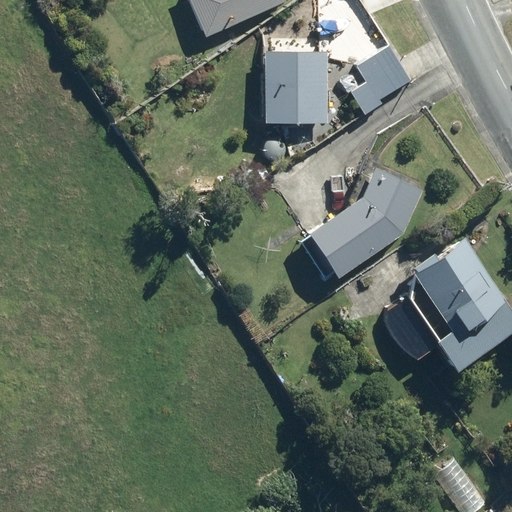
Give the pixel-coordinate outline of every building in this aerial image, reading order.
[(182,0),(197,34),(276,0),(182,0)] [(349,65),(371,100),(406,78),(384,43),(349,65)] [(324,135),(333,129),(337,126),(327,113),(324,115),(315,121),(324,135)] [(356,193),(299,229),(327,275),(398,230),(419,190),(371,165),(356,193)] [(403,299),(385,311),(383,319),(385,328),(389,337),(398,348),(404,354),(410,358),(412,359),(429,348),(432,346),(442,361),(448,370),(511,328),(511,317),(458,236),(404,272),(409,279),(403,299)] [(455,460),(436,472),(463,511),(470,511),(484,503),(455,460)]
